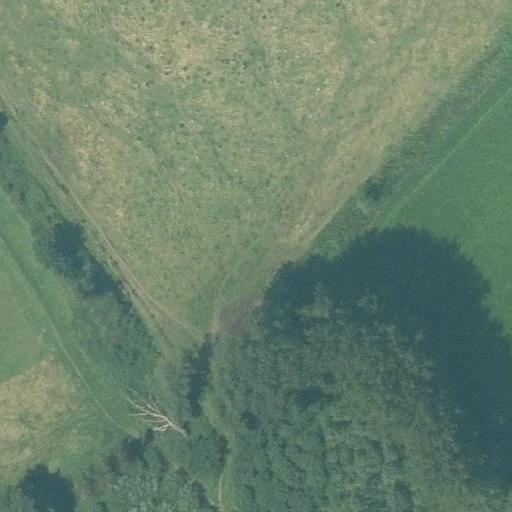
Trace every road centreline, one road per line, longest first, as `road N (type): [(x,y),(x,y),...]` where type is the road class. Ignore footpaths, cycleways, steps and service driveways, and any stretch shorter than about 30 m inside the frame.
road 1 (track): [(221,429),(251,361),(511,81)]
road 2 (track): [(221,429),(0,115)]
